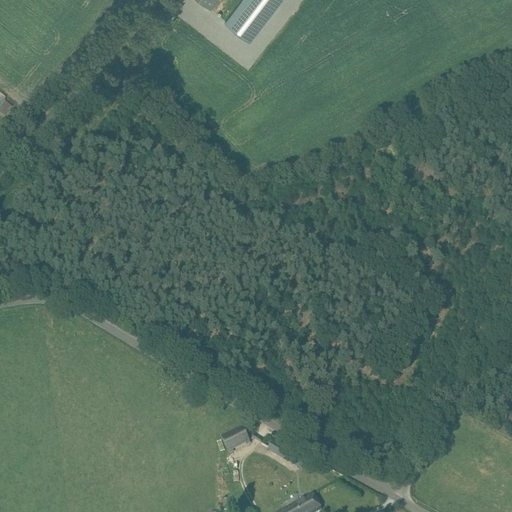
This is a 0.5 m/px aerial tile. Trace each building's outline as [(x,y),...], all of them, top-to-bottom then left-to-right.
[(197,0),(210,10),(217,0),(197,0)] [(241,0),(225,21),(251,41),(281,0),(241,0)] [(228,451),(250,443),(245,427),(222,435),(228,451)] [(285,445),(279,455),(295,464),(301,454),(285,445)] [(281,511),(318,511),(322,510),(313,494),(281,511)]
